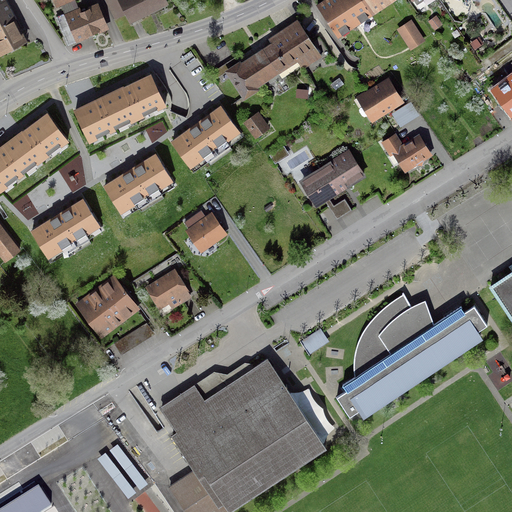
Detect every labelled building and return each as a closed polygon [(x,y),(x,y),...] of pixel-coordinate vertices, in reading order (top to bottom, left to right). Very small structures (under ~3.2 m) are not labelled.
[(0,0),(0,52),(25,40),(14,20),(15,20),(4,0),(0,0)] [(106,0),(116,18),(124,14),(128,21),(165,2),(163,0),(106,0)] [(334,0),(320,9),(317,4),(316,5),(335,33),(348,24),(350,27),(356,23),(354,20),(384,0),(334,0)] [(76,39),(104,27),(96,7),(80,14),(79,10),(66,16),(65,14),(55,18),(67,46),(76,42),(77,42),(76,39)] [(477,19),(469,24),(473,31),(482,25),(477,19)] [(413,23),(401,31),(414,51),(426,43),(413,23)] [(240,66),(234,58),(222,65),(243,97),(255,89),(253,87),(295,59),(301,68),(320,56),(300,27),(240,66)] [(511,62),(504,69),(510,77),(506,79),(491,90),(510,114),(511,112),(511,62)] [(122,94),(77,113),(89,140),(165,107),(153,80),(122,94)] [(393,81),(361,101),(374,123),(406,102),(393,81)] [(173,142),(190,166),(239,131),(222,107),(198,125),(173,142)] [(254,138),(269,128),(258,112),(243,122),(254,138)] [(66,139),(47,115),(21,134),(0,150),(0,186),(1,188),(66,139)] [(422,158),(428,154),(418,137),(402,147),(394,135),(381,143),(389,155),(393,153),(397,159),(401,160),(400,163),(404,170),(413,164),(413,165),(415,163),(420,164),(421,160),(422,159),(422,158)] [(292,156),(288,149),(272,158),(277,165),(292,156)] [(302,181),(316,204),(362,176),(347,152),(302,181)] [(172,180),(156,154),(131,170),(105,185),(121,211),(172,180)] [(351,211),(344,199),(333,206),(340,217),(351,211)] [(101,230),(84,201),(59,217),(34,232),(51,261),(101,230)] [(203,247),(225,232),(213,213),(190,229),(203,247)] [(0,254),(5,261),(18,250),(0,226),(0,254)] [(169,301),(185,290),(173,271),(147,288),(159,307),(167,302),(168,303),(169,302),(169,301)] [(511,271),(490,287),(511,319),(511,271)] [(105,332),(136,309),(112,278),(81,302),(86,307),(82,310),(97,329),(100,326),(105,332)] [(460,307),(442,318),(420,333),(417,329),(419,327),(415,321),(413,323),(407,314),(411,312),(412,312),(413,312),(402,293),(401,293),(403,296),(392,303),(383,310),(372,322),(365,330),(362,336),(359,341),(356,351),(355,358),(355,364),(355,370),(355,376),(341,385),(345,391),(336,397),(349,417),(358,410),(361,414),(479,336),(476,332),(486,325),(473,306),(464,312),(460,307)] [(113,344),(119,353),(152,332),(145,324),(113,344)] [(308,355),(328,342),(319,329),(299,342),(308,355)] [(185,511),(225,511),(324,447),(266,359),(251,369),(250,366),(212,391),(204,379),(194,385),(193,384),(159,406),(177,432),(171,435),(194,470),(169,486),(185,511)] [(50,370),(59,381),(68,373),(59,362),(50,370)] [(0,502),(9,497),(4,489),(0,491),(0,502)] [(44,511),(50,509),(38,489),(0,511),(44,511)]
